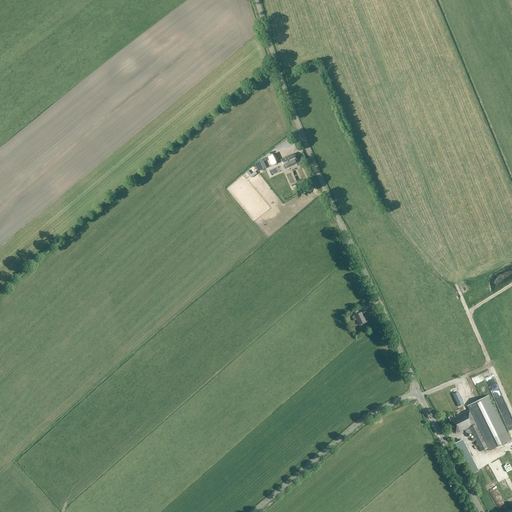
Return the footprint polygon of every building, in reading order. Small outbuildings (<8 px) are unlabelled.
[(267,157),(271,166),(279,162),(275,153),(267,157)] [(284,168),(298,162),(294,154),(281,160),(284,168)] [(307,193),(310,199),(316,196),(313,190),(307,193)] [(352,313),(353,316),(352,317),(354,321),(356,320),(359,325),(366,322),(361,312),(358,314),(357,311),(352,313)] [(456,434),(464,430),(469,427),(478,445),(479,449),(487,445),(490,451),(511,441),(506,431),(488,396),(467,406),(469,410),(449,420),(456,434)] [(454,441),(462,459),(470,456),(462,437),(454,441)]
